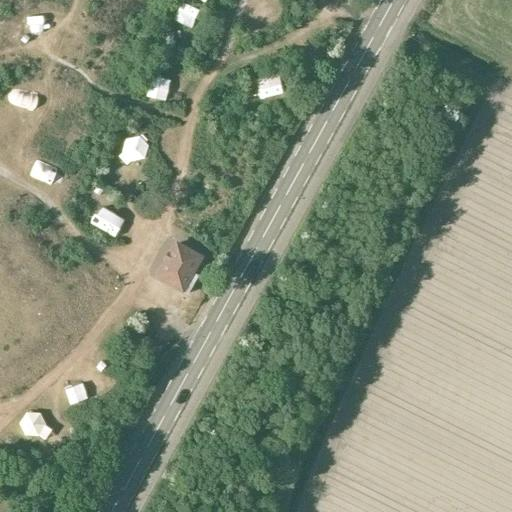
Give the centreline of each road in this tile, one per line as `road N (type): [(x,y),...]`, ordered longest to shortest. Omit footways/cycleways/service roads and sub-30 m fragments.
road 1 (secondary): [(111,511),(393,0)]
road 2 (track): [(499,83),(305,511)]
road 3 (unknown): [(242,0),(220,59),(199,88),(144,278),(129,296)]
road 4 (unknown): [(129,296),(35,395),(0,412)]
